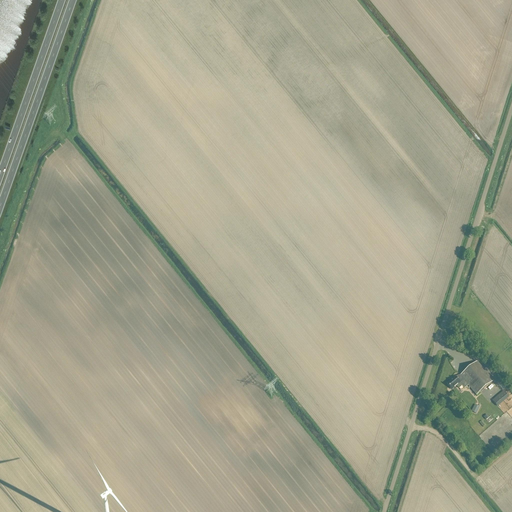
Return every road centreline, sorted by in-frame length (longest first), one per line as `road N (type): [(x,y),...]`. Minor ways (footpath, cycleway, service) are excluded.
road 1 (unclassified): [(384,511),(511,109)]
road 2 (trunk): [(0,208),(73,0)]
road 3 (trunk): [(62,0),(0,176)]
